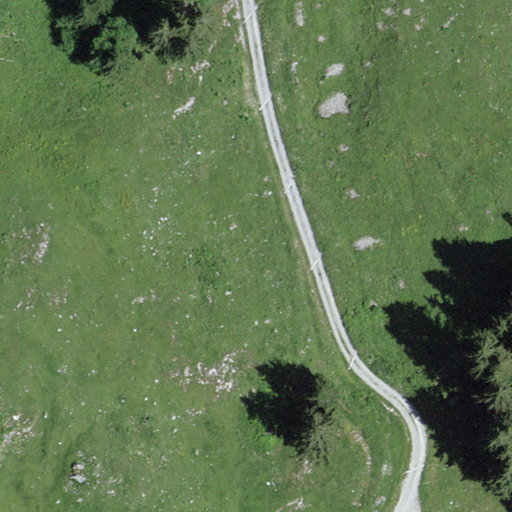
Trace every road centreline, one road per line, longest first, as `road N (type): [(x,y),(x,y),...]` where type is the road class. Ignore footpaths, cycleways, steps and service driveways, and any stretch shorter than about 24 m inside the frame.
road 1 (track): [(248,0),(297,217),(351,357),(415,408),(426,451),(400,511)]
road 2 (track): [(288,0),(280,46),(285,163)]
